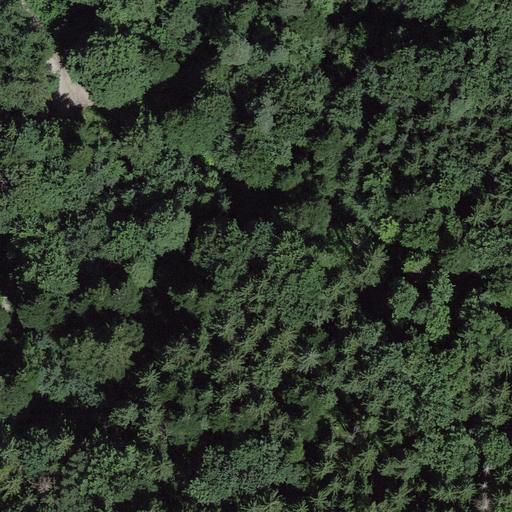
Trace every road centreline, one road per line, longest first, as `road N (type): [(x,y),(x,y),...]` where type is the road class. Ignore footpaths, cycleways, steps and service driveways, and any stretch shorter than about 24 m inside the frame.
road 1 (track): [(70,87),(209,171),(257,175),(302,151),(385,63),(475,0)]
road 2 (track): [(0,321),(18,291),(70,87),(37,32),(6,0)]
